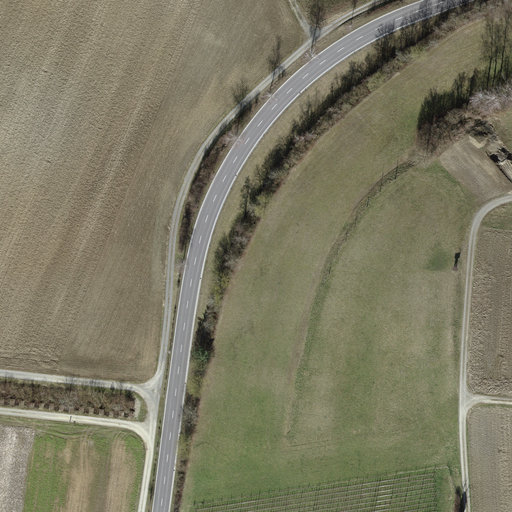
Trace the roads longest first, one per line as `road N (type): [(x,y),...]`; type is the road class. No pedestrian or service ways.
road 1 (secondary): [(448,0),(383,25),(324,61),(240,150),(203,229),(189,292),(161,511)]
road 2 (track): [(383,0),(340,21),(251,96),(190,172),(172,249),(140,511)]
road 3 (track): [(511,197),(491,202),(470,226),(459,397),(465,511)]
road 4 (track): [(0,372),(153,389)]
road 5 (track): [(0,411),(149,429)]
